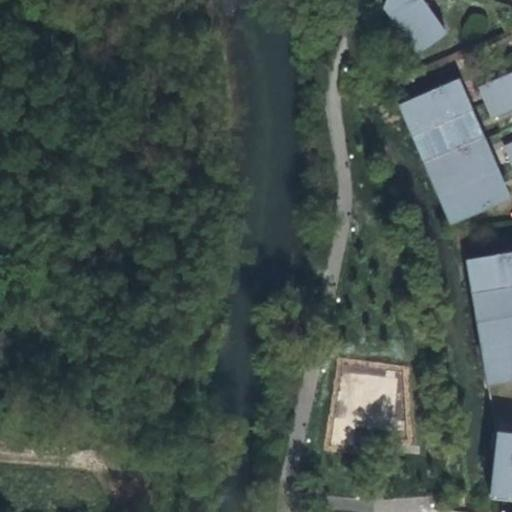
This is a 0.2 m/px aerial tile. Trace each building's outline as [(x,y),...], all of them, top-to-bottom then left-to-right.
[(420,0),(386,0),(383,10),(415,56),(445,36),(420,1),(420,0)] [(511,111),(511,74),(479,89),(492,120),(511,111)] [(452,190),(464,217),(509,199),(458,82),(414,101),(426,129),(414,135),(440,196),(452,190)] [(426,129),(414,101),(401,107),(414,135),(426,129)] [(452,190),(440,196),(452,223),(464,217),(452,190)] [(511,254),(482,260),(484,270),(472,280),(489,385),(511,381),(511,254)] [(484,270),(482,260),(469,262),(472,280),(484,270)] [(511,433),(497,432),(491,494),(511,495),(511,433)]
